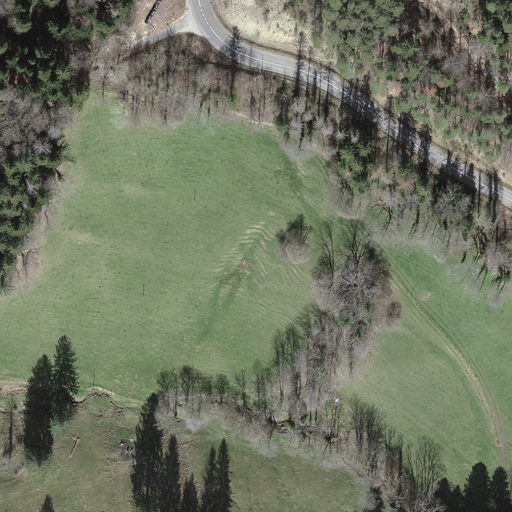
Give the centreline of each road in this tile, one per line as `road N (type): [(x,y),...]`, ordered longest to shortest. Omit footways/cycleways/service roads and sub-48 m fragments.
road 1 (track): [(201,12),(111,54),(112,81),(265,127),(330,171),(408,304),(473,378),(503,476),(491,511)]
road 2 (tertiary): [(198,0),(231,49),(308,71),(511,200)]
